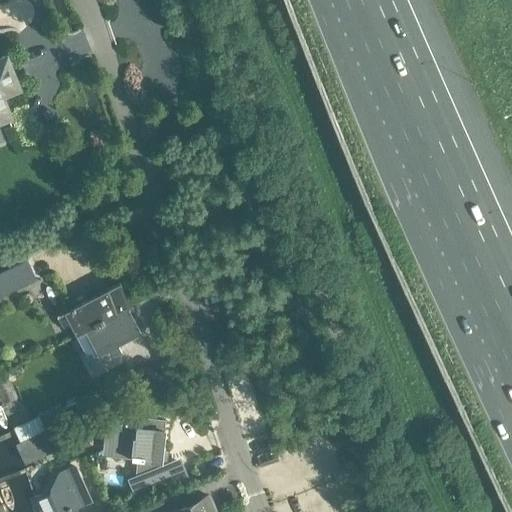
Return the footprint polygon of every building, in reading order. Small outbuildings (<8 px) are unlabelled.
[(0,91),(13,86),(10,79),(6,80),(2,68),(6,67),(3,59),(0,60),(0,118),(2,118),(1,117),(9,114),(0,91)] [(0,301),(3,301),(1,297),(37,280),(28,260),(0,272),(0,301)] [(107,289),(95,295),(57,316),(57,317),(58,317),(63,327),(73,325),(77,333),(127,307),(127,308),(128,307),(119,283),(107,289)] [(118,345),(126,340),(120,324),(135,316),(127,308),(127,307),(77,333),(75,334),(76,336),(76,335),(81,344),(91,343),(98,356),(108,350),(110,354),(121,351),(118,345)] [(165,419),(133,416),(118,426),(114,457),(141,460),(139,478),(132,481),(138,496),(184,477),(178,462),(160,469),(165,419)] [(26,464),(56,450),(47,432),(17,446),(26,464)] [(55,476),(58,484),(53,486),(56,493),(51,495),(58,511),(63,511),(89,501),(90,503),(75,467),(55,476)] [(171,511),(215,511),(209,496),(171,511)]
